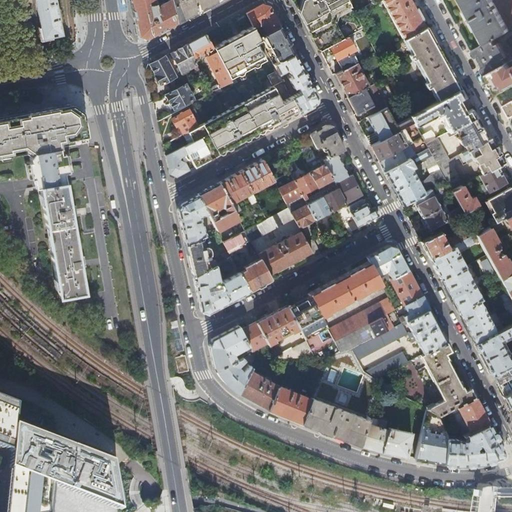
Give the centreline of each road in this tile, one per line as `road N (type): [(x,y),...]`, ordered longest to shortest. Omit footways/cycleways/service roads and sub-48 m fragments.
road 1 (residential): [(191,333),(210,388),(250,418),(396,470),(475,477),(509,469)]
road 2 (secondary): [(104,74),(101,108),(152,343)]
road 3 (secondary): [(152,343),(112,74)]
road 4 (residential): [(397,225),(511,441)]
road 5 (residential): [(191,333),(397,225)]
road 6 (residential): [(335,107),(162,194)]
road 7 (residential): [(511,153),(427,0)]
road 8 (secondary): [(179,511),(152,343)]
road 9 (residential): [(162,194),(191,333)]
road 10 (secondary): [(245,0),(120,59)]
road 11 (residential): [(118,69),(143,100),(162,194)]
road 12 (residential): [(335,107),(397,225)]
road 13 (residential): [(278,0),(335,107)]
